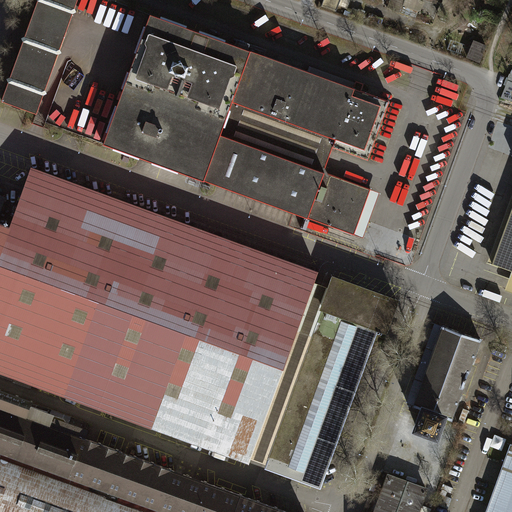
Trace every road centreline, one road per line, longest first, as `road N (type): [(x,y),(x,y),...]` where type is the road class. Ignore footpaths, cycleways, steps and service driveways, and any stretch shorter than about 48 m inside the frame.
road 1 (unclassified): [(266,0),(488,81),(485,111),(421,285)]
road 2 (unclassified): [(0,128),(414,283)]
road 3 (unclassified): [(0,386),(327,506)]
road 4 (unclassified): [(414,283),(327,506)]
road 5 (unclassified): [(345,511),(432,289)]
road 6 (unclassified): [(456,511),(511,361)]
